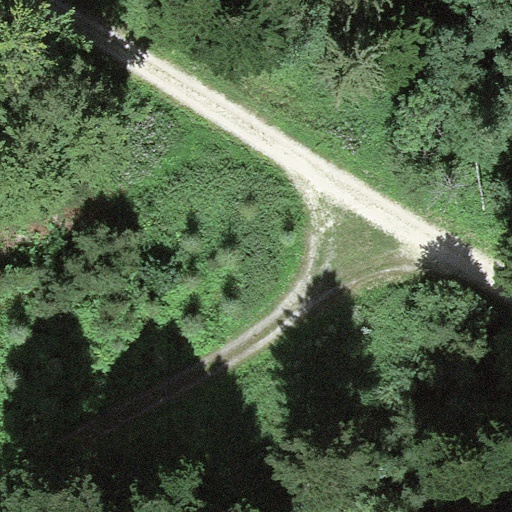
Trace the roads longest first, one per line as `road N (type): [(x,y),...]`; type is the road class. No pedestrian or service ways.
road 1 (track): [(24,0),(320,179),(306,303),(0,496)]
road 2 (track): [(511,288),(320,179)]
road 3 (track): [(306,303),(403,266),(459,258)]
